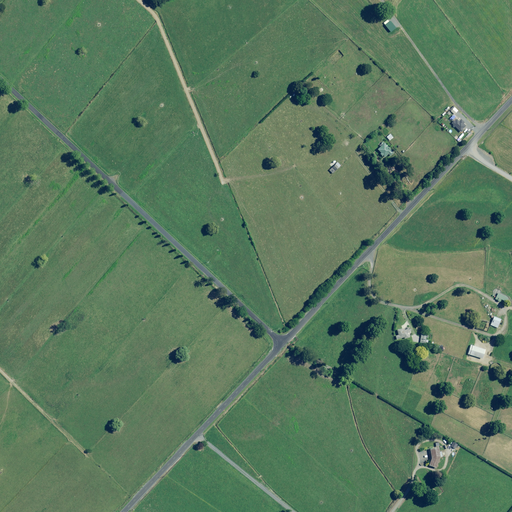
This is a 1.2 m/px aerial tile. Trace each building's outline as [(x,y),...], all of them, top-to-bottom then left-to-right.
[(457,111),(453,106),(449,110),(453,115),(457,111)] [(453,128),(455,127),(460,133),(463,130),(462,129),(465,126),(462,123),(463,122),(460,120),(458,122),(455,119),(451,123),(453,125),(452,126),(453,128)] [(393,153),(384,143),(377,149),(380,153),(379,154),(381,156),(382,155),(384,157),(388,154),(390,156),(393,153)] [(336,163),(334,161),(329,165),(331,167),(328,170),(332,174),(340,166),(337,162),(336,163)] [(507,298),(497,293),(494,300),(499,302),(500,299),(505,302),(507,298)] [(500,319),(493,317),(490,326),(497,328),(500,319)] [(407,327),(404,330),(402,331),(401,329),(396,330),(398,335),(394,336),(395,340),(403,337),(404,339),(409,337),(408,333),(411,330),(407,327)] [(484,350),(471,346),(469,352),(468,354),(482,359),(484,350)] [(438,448),(430,449),(431,457),(428,466),(435,468),(439,457),(441,457),(440,452),(439,452),(438,448)]
